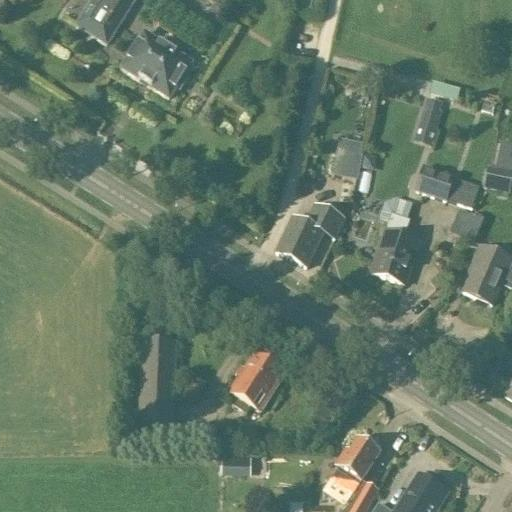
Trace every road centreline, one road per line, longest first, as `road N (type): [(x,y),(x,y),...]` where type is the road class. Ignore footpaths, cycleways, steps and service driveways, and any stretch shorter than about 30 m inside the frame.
road 1 (primary): [(511,448),(0,121)]
road 2 (track): [(245,277),(280,218),(332,0)]
